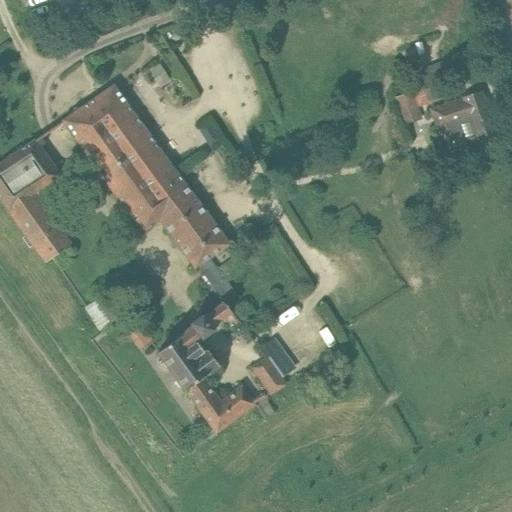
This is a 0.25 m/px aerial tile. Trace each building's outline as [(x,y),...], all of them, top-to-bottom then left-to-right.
[(441,61),(406,75),(412,92),(394,97),(403,125),(422,119),(419,107),(427,104),(426,102),(442,96),(437,85),(448,81),(441,61)] [(92,162),(143,125),(114,86),(63,122),(92,162)] [(463,98),(431,109),(438,130),(440,129),(448,151),(479,140),(478,135),(495,129),(481,90),(462,97),(463,98)] [(92,162),(121,202),(172,165),(143,125),(92,162)] [(35,139),(0,164),(0,198),(46,263),(73,243),(37,193),(61,175),(35,139)] [(144,234),(161,222),(195,197),(172,165),(121,202),(144,234)] [(161,222),(195,269),(210,258),(229,244),(195,197),(161,222)] [(237,280),(254,301),(284,278),(267,256),(237,280)] [(195,269),(204,282),(206,281),(223,302),(224,301),(225,302),(238,294),(226,276),(240,266),(235,257),(217,269),(210,258),(195,269)] [(111,324),(126,314),(111,292),(97,302),(111,324)] [(230,313),(223,302),(219,305),(203,317),(200,314),(198,316),(155,347),(215,431),(254,403),(242,386),(221,399),(204,376),(218,366),(208,351),(205,353),(198,343),(210,333),(218,328),(217,326),(232,315),(230,313)] [(276,337),(262,347),(268,356),(253,367),(271,394),(285,385),(281,378),(297,368),(276,337)]
